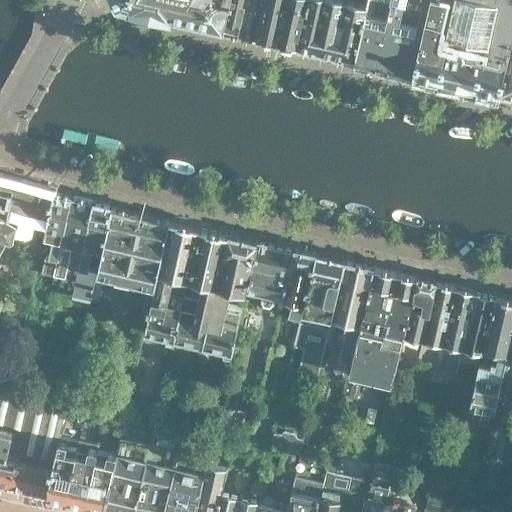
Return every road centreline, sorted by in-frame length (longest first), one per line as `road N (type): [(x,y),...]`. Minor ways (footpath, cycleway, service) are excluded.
road 1 (residential): [(0,158),(511,274)]
road 2 (residential): [(511,107),(72,7)]
road 3 (residential): [(72,7),(0,127)]
